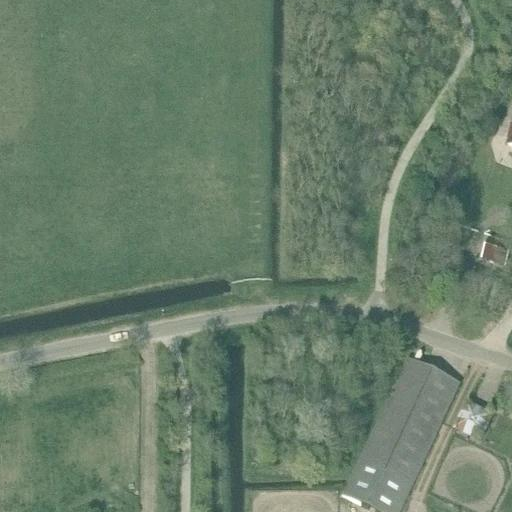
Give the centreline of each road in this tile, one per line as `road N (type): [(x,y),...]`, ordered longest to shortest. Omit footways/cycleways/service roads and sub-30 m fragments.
road 1 (unclassified): [(511,367),(375,320),(299,312),(216,320),(0,363)]
road 2 (track): [(141,335),(145,511)]
